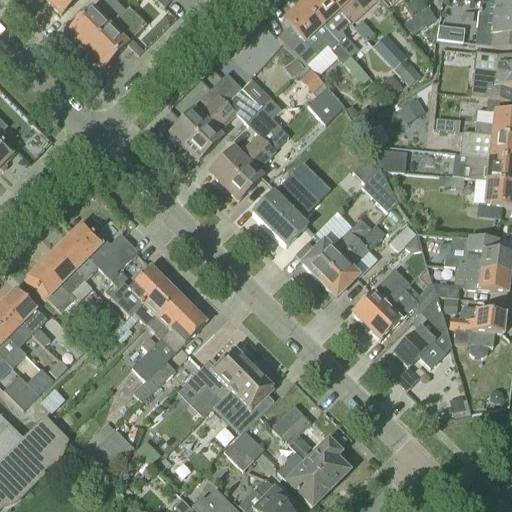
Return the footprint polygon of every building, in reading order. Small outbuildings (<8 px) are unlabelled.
[(43,0),(43,1),(61,19),(78,0),(43,0)] [(173,0),(150,0),(162,12),(173,0)] [(350,29),(351,29),(324,0),(310,0),(300,9),(336,48),(345,40),(342,38),(343,35),(350,28),(350,29)] [(324,0),(351,29),(379,3),(376,0),(324,0)] [(511,9),(479,6),(474,49),(511,53),(511,9)] [(85,54),(112,26),(94,9),(67,36),(85,54)] [(360,74),(336,48),(300,9),(283,25),(289,31),(277,42),(305,70),(326,51),(353,80),(360,74)] [(112,26),(85,54),(103,72),(134,40),(116,22),(112,26)] [(366,45),(373,38),(361,25),(354,32),(366,45)] [(439,44),(455,47),(457,33),(441,31),(439,44)] [(511,61),(474,57),(473,74),(470,93),(469,101),(469,102),(486,104),(511,106),(511,102),(511,61)] [(300,72),(293,64),(284,71),(291,80),(300,72)] [(409,69),(398,79),(408,91),(420,80),(410,68),(409,69)] [(296,80),(305,90),(314,80),(305,71),(296,80)] [(182,151),(240,93),(225,78),(210,93),(191,112),(167,136),(182,151)] [(378,91),(389,103),(402,91),(391,79),(378,91)] [(306,112),(324,130),(337,117),(343,111),(344,110),(325,92),(306,112)] [(221,142),(215,137),(235,118),(245,129),(261,114),(240,93),(182,151),(197,166),(221,142)] [(261,114),(245,129),(256,140),(237,159),(231,153),(207,176),(223,191),(280,133),(281,132),(272,123),(280,115),(270,104),(261,114)] [(492,116),(510,118),(511,106),(486,104),(486,115),(492,116)] [(393,115),(397,121),(402,128),(415,119),(406,106),(393,115)] [(354,128),(369,118),(365,111),(356,117),(351,109),(345,113),(354,128)] [(490,129),(475,128),(473,137),(511,141),(511,117),(510,118),(492,116),(491,127),(490,129)] [(447,126),(444,122),(436,122),(434,134),(446,134),(447,126)] [(378,155),(378,152),(365,127),(357,131),(356,132),(367,154),(378,155)] [(280,133),(223,191),(237,205),(260,183),(254,177),(289,141),(280,133)] [(465,161),(511,166),(511,141),(473,137),(461,136),(459,159),(465,160),(465,161)] [(0,170),(13,158),(0,145),(0,170)] [(367,154),(369,157),(378,174),(398,176),(404,177),(405,158),(378,155),(367,154)] [(364,189),(378,174),(369,157),(351,176),(364,189)] [(463,184),(485,186),(511,188),(511,166),(465,161),(453,160),(446,182),(463,184)] [(299,224),(318,206),(283,171),(266,188),(274,195),(250,219),(256,224),(255,225),(278,248),(279,247),(284,253),(306,230),(299,224)] [(378,174),(364,189),(360,192),(386,218),(396,208),(378,174)] [(463,184),(446,182),(444,193),(462,194),(463,184)] [(511,211),(511,188),(485,186),(482,208),(511,211)] [(97,272),(110,285),(120,276),(122,274),(120,272),(136,256),(121,242),(118,239),(109,248),(106,244),(102,248),(82,227),(67,241),(97,272)] [(354,229),(329,254),(322,248),(301,269),(307,274),(306,275),(317,286),(364,239),(354,229)] [(350,274),(384,238),(375,229),(364,239),(317,286),(328,297),(330,297),(335,301),(356,280),(350,274)] [(397,257),(415,239),(406,230),(388,248),(397,257)] [(421,255),(415,239),(403,251),(409,255),(412,257),(421,255)] [(496,256),(498,242),(468,239),(465,263),(443,261),(442,272),(454,273),(509,279),(511,257),(496,256)] [(67,241),(53,255),(83,286),(91,278),(97,272),(67,241)] [(69,300),(83,286),(53,255),(40,269),(69,300)] [(74,304),(69,300),(40,269),(25,283),(60,318),(74,304)] [(132,318),(163,286),(148,270),(131,287),(120,276),(110,285),(111,287),(117,293),(109,302),(129,321),(132,318)] [(506,299),(509,279),(454,273),(453,282),(463,283),(462,293),(506,299)] [(396,286),(390,292),(383,285),(372,295),(371,294),(349,316),(365,331),(402,293),(396,286)] [(146,331),(177,299),(163,286),(132,318),(146,331)] [(103,296),(109,302),(117,293),(111,287),(103,296)] [(403,294),(402,293),(365,331),(380,347),(402,325),(401,324),(413,312),(419,317),(434,301),(431,288),(430,287),(418,300),(407,290),(403,294)] [(431,288),(434,301),(457,303),(458,291),(431,288)] [(15,293),(0,308),(30,338),(43,351),(50,345),(38,332),(45,324),(36,315),(15,293)] [(159,345),(191,313),(177,299),(146,331),(159,345)] [(440,317),(434,301),(419,317),(425,323),(429,328),(440,317)] [(454,307),(444,306),(443,318),(453,318),(454,307)] [(0,335),(16,352),(30,338),(0,308),(0,335)] [(93,322),(106,333),(119,320),(107,309),(93,322)] [(502,340),(505,317),(476,314),(476,312),(463,311),(459,316),(459,323),(448,322),(447,334),(454,335),(453,348),(469,349),(469,357),(472,361),(483,362),(487,358),(487,351),(491,351),(493,339),(502,340)] [(174,375),(166,366),(206,328),(191,313),(159,345),(155,349),(147,357),(131,374),(143,386),(132,398),(141,407),(174,375)] [(445,335),(440,317),(429,328),(425,323),(412,336),(390,358),(406,374),(445,335)] [(84,353),(94,343),(77,328),(68,337),(70,339),(84,353)] [(0,362),(2,365),(11,373),(24,360),(16,352),(0,335),(0,362)] [(61,348),(76,362),(84,353),(70,339),(61,348)] [(147,357),(155,349),(148,342),(140,350),(147,357)] [(201,423),(212,412),(252,373),(233,354),(214,373),(207,366),(184,390),(176,398),(201,423)] [(47,376),(55,383),(65,373),(58,365),(47,376)] [(419,371),(413,377),(419,383),(425,377),(419,371)] [(265,397),(270,392),(252,373),(212,412),(239,439),(243,435),(273,406),(265,397)] [(38,400),(52,386),(40,374),(25,388),(38,400)] [(25,388),(18,380),(3,395),(22,415),(38,400),(25,388)] [(488,399),(489,405),(494,408),(499,407),(503,403),(502,397),(497,394),(491,395),(488,399)] [(450,406),(452,417),(466,413),(464,403),(450,406)] [(297,441),(310,428),(293,411),(270,434),(287,449),(295,458),(330,493),(353,470),(326,444),(313,457),(297,441)] [(43,421),(22,443),(0,465),(0,511),(1,511),(68,445),(43,421)] [(0,465),(22,443),(0,421),(0,465)] [(78,455),(85,462),(105,444),(114,434),(106,427),(78,455)] [(85,462),(105,481),(133,452),(114,434),(105,444),(85,462)] [(263,454),(243,435),(239,439),(232,446),(251,466),(263,454)] [(149,469),(160,460),(146,445),(135,455),(149,469)] [(251,466),(232,446),(222,456),(242,475),(251,466)] [(311,511),(330,493),(295,458),(287,462),(283,470),(275,477),(309,511),(311,511)] [(165,462),(161,466),(167,473),(171,469),(165,462)] [(239,511),(285,511),(282,509),(286,505),(265,484),(238,510),(239,511)] [(233,511),(214,493),(204,503),(201,500),(190,511),(233,511)] [(189,511),(180,503),(173,510),(174,511),(189,511)]
